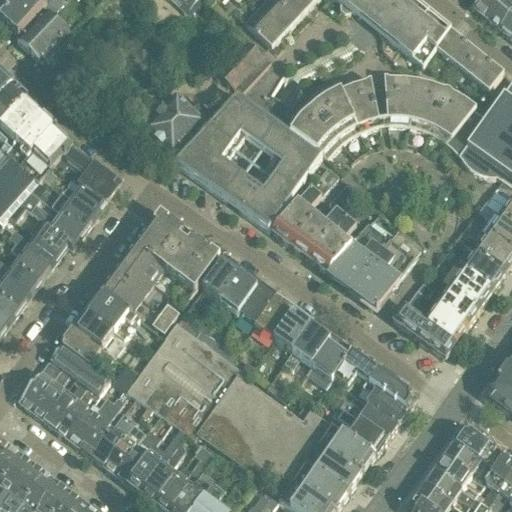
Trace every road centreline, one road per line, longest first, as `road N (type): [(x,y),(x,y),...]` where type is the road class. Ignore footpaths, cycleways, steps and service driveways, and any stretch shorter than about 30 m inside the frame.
road 1 (residential): [(455,403),(150,192)]
road 2 (residential): [(0,401),(150,192)]
road 3 (residential): [(0,58),(150,192)]
road 4 (residential): [(0,419),(123,511)]
road 5 (residential): [(455,403),(379,511)]
